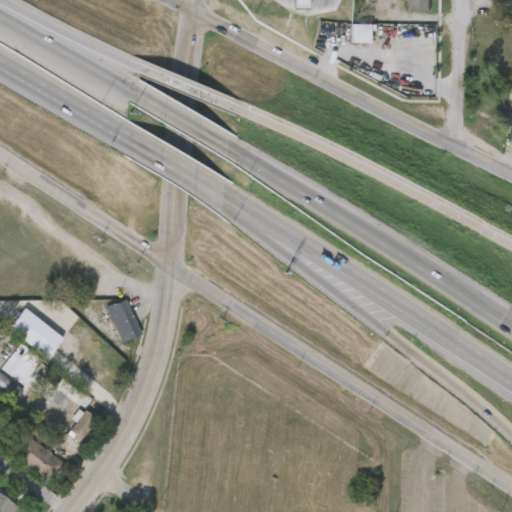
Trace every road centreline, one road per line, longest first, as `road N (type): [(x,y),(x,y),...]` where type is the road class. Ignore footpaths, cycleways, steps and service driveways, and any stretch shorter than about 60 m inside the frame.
road 1 (secondary): [(0,156),(511,485)]
road 2 (tertiary): [(192,0),(152,371),(124,435),(72,511)]
road 3 (secondary): [(511,174),(191,10)]
road 4 (motorway): [(511,329),(227,148)]
road 5 (motorway): [(511,244),(231,108)]
road 6 (motorway): [(269,225),(511,380)]
road 7 (motorway): [(334,293),(511,434)]
road 8 (motorway): [(136,95),(0,16)]
road 9 (motorway): [(139,68),(0,0)]
road 10 (motorway): [(0,65),(132,142)]
road 11 (residential): [(461,148),(470,0)]
